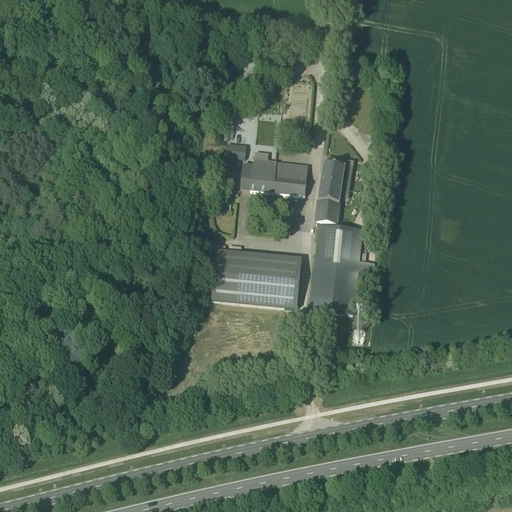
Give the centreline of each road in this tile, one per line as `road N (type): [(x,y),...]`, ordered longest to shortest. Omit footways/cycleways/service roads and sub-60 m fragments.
road 1 (primary): [(511,399),(226,454),(0,510)]
road 2 (primary): [(133,511),(511,436)]
road 3 (track): [(335,0),(317,152)]
